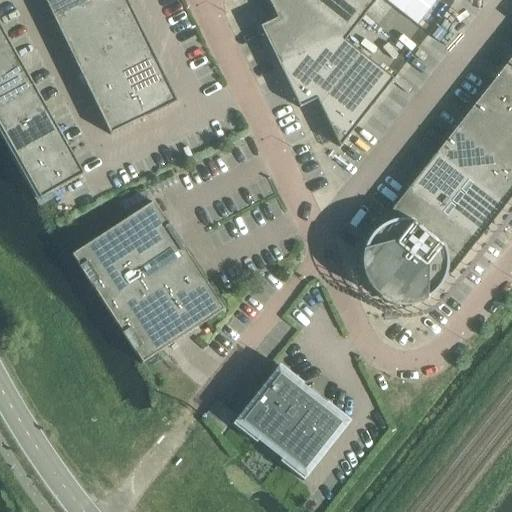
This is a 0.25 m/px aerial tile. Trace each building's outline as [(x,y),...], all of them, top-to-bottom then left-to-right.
[(43,0),(54,21),(87,5),(84,0),(43,0)] [(97,0),(87,5),(98,28),(131,12),(125,0),(97,0)] [(279,68),(338,39),(288,0),(266,0),(276,19),(259,28),(279,68)] [(288,0),(338,39),(343,43),(344,42),(364,17),(342,0),(288,0)] [(342,0),(364,17),(377,0),(342,0)] [(54,21),(65,44),(98,28),(87,5),(54,21)] [(131,12),(98,28),(109,51),(142,34),(131,12)] [(109,51),(98,28),(65,44),(76,67),(109,51)] [(109,51),(120,73),(153,57),(142,34),(109,51)] [(393,80),(344,42),(343,43),(338,39),(279,68),(298,109),(316,100),(339,148),(393,80)] [(0,77),(20,66),(8,44),(0,48),(0,77)] [(120,73),(109,51),(76,67),(87,89),(120,73)] [(164,80),(153,57),(120,73),(131,96),(164,80)] [(511,57),(502,71),(511,78),(511,57)] [(0,77),(0,105),(33,88),(20,66),(0,77)] [(486,90),(511,110),(511,78),(502,71),(486,90)] [(131,96),(120,73),(87,89),(98,112),(131,96)] [(176,103),(164,80),(131,96),(142,120),(176,103)] [(45,110),(33,88),(0,105),(0,131),(1,134),(45,110)] [(471,110),(511,142),(511,110),(486,90),(471,110)] [(98,112),(109,136),(142,120),(131,96),(98,112)] [(1,134),(14,156),(57,131),(45,110),(1,134)] [(455,130),(511,174),(511,142),(471,110),(455,130)] [(434,156),(502,210),(511,196),(511,174),(455,130),(434,156)] [(57,131),(14,156),(26,178),(70,154),(57,131)] [(82,176),(70,154),(26,178),(39,201),(82,176)] [(502,210),(434,156),(408,190),(475,243),(502,210)] [(475,243),(408,190),(392,209),(460,263),(475,243)] [(223,311),(153,203),(71,256),(141,364),(161,351),(223,311)] [(460,263),(392,209),(382,222),(384,226),(381,228),(378,230),(375,232),(372,235),(370,238),(368,241),(366,244),(364,247),(363,250),(362,254),(361,257),(361,261),(361,265),(361,268),(361,272),(362,276),(363,279),(364,282),(366,286),(368,289),(370,291),(373,294),(375,297),(378,299),(381,301),(384,303),(387,304),(391,305),(394,306),(398,307),(401,307),(405,307),(408,307),(411,306),(415,306),(418,305),(421,303),(424,302),(427,300),(430,298),(433,296),(435,293),(438,290),(440,287),(442,284),(443,281),(444,278),(446,275),(449,276),(460,263)] [(302,482),(350,422),(326,403),(321,409),(298,390),(302,385),(278,366),(231,425),(255,444),(260,439),(283,457),(279,463),(302,482)]
